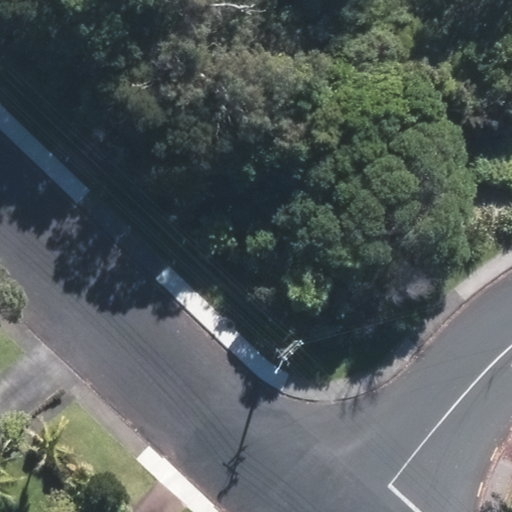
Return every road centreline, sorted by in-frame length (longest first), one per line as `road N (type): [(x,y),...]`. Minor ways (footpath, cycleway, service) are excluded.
road 1 (residential): [(318,511),(0,210)]
road 2 (residential): [(359,511),(511,346)]
